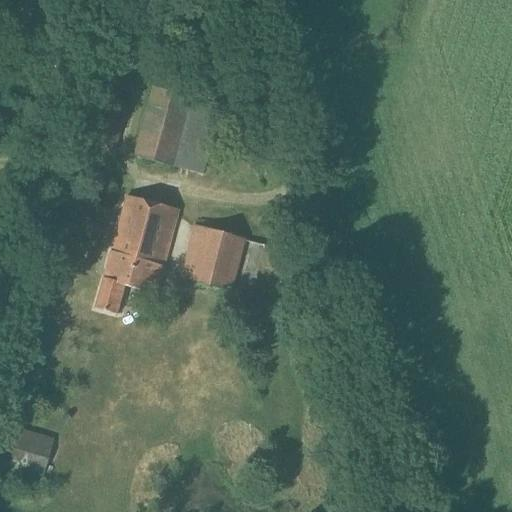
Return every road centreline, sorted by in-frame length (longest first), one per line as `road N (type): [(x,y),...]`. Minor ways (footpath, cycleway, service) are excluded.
road 1 (unclassified): [(398,511),(239,0)]
road 2 (track): [(0,291),(70,70),(225,0)]
